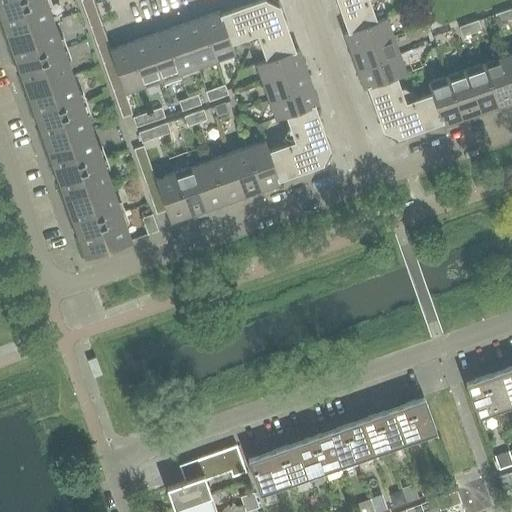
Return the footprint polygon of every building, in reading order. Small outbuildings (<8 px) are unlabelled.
[(0,0),(0,15),(8,38),(54,22),(46,0),(0,0)] [(91,0),(81,0),(84,9),(94,6),(91,0)] [(265,0),(261,0),(221,14),(231,44),(257,35),(270,5),(266,3),(265,0)] [(336,0),(338,5),(347,31),(376,21),(368,0),(336,0)] [(71,4),(59,8),(63,17),(74,12),(71,4)] [(270,5),(257,35),(266,60),(295,50),(286,24),(279,6),(274,7),(270,5)] [(94,6),(84,9),(87,18),(97,15),(94,6)] [(511,20),(511,8),(503,11),(507,22),(511,20)] [(220,11),(201,18),(216,61),(235,54),(231,44),(221,14),(220,11)] [(507,22),(503,11),(494,15),(497,25),(507,22)] [(97,15),(87,18),(91,27),(100,24),(97,15)] [(347,31),(344,32),(350,51),(393,36),(386,17),(376,21),(347,31)] [(201,18),(182,24),(198,67),(216,61),(201,18)] [(482,31),(479,21),(470,24),(473,34),(482,31)] [(27,93),(74,77),(54,22),(8,38),(27,93)] [(100,24),(91,27),(94,36),(103,33),(100,24)] [(182,24),(164,30),(180,73),(198,67),(182,24)] [(473,34),(470,24),(460,27),(463,37),(473,34)] [(164,30),(146,37),(161,80),(180,73),(164,30)] [(103,33),(94,36),(97,45),(106,42),(103,33)] [(393,36),(350,51),(357,70),(399,55),(393,36)] [(146,37),(128,43),(143,86),(161,80),(146,37)] [(106,42),(97,45),(100,54),(110,51),(106,42)] [(128,43),(110,50),(125,92),(143,86),(128,43)] [(266,60),(256,64),(262,82),(305,67),(298,48),(295,50),(266,60)] [(110,51),(100,54),(103,63),(113,60),(110,51)] [(511,53),(501,57),(511,88),(511,53)] [(399,55),(357,70),(363,88),(367,87),(396,77),(406,73),(399,55)] [(511,88),(501,57),(483,63),(498,106),(511,101),(511,88)] [(113,60),(103,63),(107,72),(116,69),(113,60)] [(483,63),(465,70),(480,112),(498,106),(483,63)] [(305,67),(262,82),(269,101),(312,86),(305,67)] [(116,69),(107,72),(110,81),(119,78),(116,69)] [(465,70),(446,76),(462,119),(480,112),(465,70)] [(446,76),(427,83),(431,93),(441,122),(443,126),(462,119),(446,76)] [(74,77),(27,93),(47,148),(93,131),(74,77)] [(396,77),(367,87),(372,100),(383,131),(388,129),(392,131),(405,102),(401,90),(396,77)] [(119,78),(110,81),(113,90),(122,87),(119,78)] [(209,102),(228,95),(225,86),(206,93),(209,102)] [(312,86),(269,101),(276,120),(286,116),(315,105),(318,104),(312,86)] [(122,87),(113,90),(116,99),(126,96),(122,87)] [(405,102),(392,131),(396,133),(397,138),(441,122),(431,93),(405,102)] [(201,105),(198,95),(189,98),(192,108),(201,105)] [(126,96),(116,99),(119,109),(129,105),(126,96)] [(192,108),(189,98),(179,102),(183,112),(192,108)] [(129,105),(119,109),(123,118),(132,114),(129,105)] [(315,105),(286,116),(290,129),(295,142),(323,155),(325,151),(330,150),(319,119),(315,105)] [(162,108),(153,112),(156,121),(165,118),(162,108)] [(207,120),(204,111),(194,114),(198,123),(207,120)] [(137,128),(156,121),(153,112),(134,118),(137,128)] [(198,123),(194,114),(185,117),(188,126),(198,123)] [(167,123),(158,127),(161,136),(170,132),(167,123)] [(142,143),(161,136),(158,127),(139,134),(142,143)] [(112,186),(93,131),(47,148),(66,202),(112,186)] [(265,141),(246,147),(261,190),(280,183),(279,180),(269,151),(265,141)] [(295,142),(269,151),(279,180),(323,164),(322,159),(323,155),(295,142)] [(144,147),(134,150),(137,159),(147,156),(144,147)] [(246,147),(228,154),(243,196),(261,190),(246,147)] [(228,154),(210,160),(225,202),(243,196),(228,154)] [(147,156),(137,159),(140,169),(150,165),(147,156)] [(210,160),(192,166),(207,209),(225,202),(210,160)] [(150,165),(140,169),(144,178),(153,174),(150,165)] [(192,166),(174,173),(189,215),(207,209),(192,166)] [(174,173),(155,179),(157,184),(160,193),(163,202),(166,211),(170,222),(189,215),(174,173)] [(153,174),(144,178),(147,187),(157,184),(155,179),(153,174)] [(157,184),(147,187),(150,196),(160,193),(157,184)] [(131,240),(112,186),(66,202),(85,257),(131,240)] [(160,193),(150,196),(153,205),(163,202),(160,193)] [(163,202),(153,205),(157,215),(166,211),(163,202)] [(158,231),(157,227),(152,215),(142,219),(148,235),(158,231)] [(511,365),(498,371),(510,405),(511,404),(511,365)] [(498,371),(482,377),(494,410),(510,405),(498,371)] [(477,416),(494,410),(482,377),(465,382),(477,416)] [(424,397),(407,403),(419,437),(436,431),(424,397)] [(407,403),(391,408),(403,442),(419,437),(407,403)] [(387,448),(403,442),(391,408),(375,414),(387,448)] [(375,414),(359,420),(371,454),(387,448),(375,414)] [(356,459),(371,454),(359,420),(344,425),(356,459)] [(344,425),(328,431),(340,465),(356,459),(344,425)] [(328,431),(312,436),(324,470),(340,465),(328,431)] [(308,476),(324,470),(312,436),(296,442),(308,476)] [(296,442),(280,448),(292,482),(308,476),(296,442)] [(179,465),(185,481),(167,488),(174,508),(211,495),(205,480),(230,471),(232,476),(246,472),(236,445),(179,465)] [(280,448),(264,453),(276,487),(292,482),(280,448)] [(511,465),(511,459),(509,452),(496,457),(500,470),(511,465)] [(260,493),(276,487),(264,453),(248,459),(260,493)] [(508,474),(500,477),(504,488),(511,485),(508,474)] [(461,503),(457,490),(443,495),(447,508),(461,503)] [(241,499),(244,506),(256,501),(253,494),(241,499)] [(216,511),(213,501),(211,495),(174,508),(175,511),(216,511)] [(443,495),(435,498),(440,510),(447,508),(443,495)] [(435,498),(421,505),(423,511),(435,511),(440,510),(435,498)] [(375,511),(370,499),(355,505),(358,511),(375,511)] [(249,511),(259,508),(256,501),(244,506),(245,511),(249,511)]
